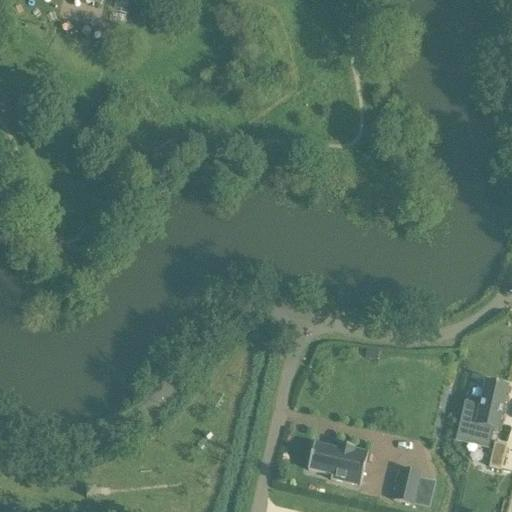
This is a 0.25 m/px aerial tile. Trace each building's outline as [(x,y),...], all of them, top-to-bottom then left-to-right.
[(123,28),(128,2),(119,0),(102,0),(97,22),(123,28)] [(266,48),(265,47),(265,45),(266,44),(266,43),(266,42),(266,41),(266,40),(266,38),(265,37),(265,36),(266,36),(266,34),(242,34),(224,41),(224,43),(243,42),(243,62),(225,63),(225,65),(244,70),(267,69),(267,66),(266,66),(267,65),(267,64),(267,63),(267,62),(267,60),(267,59),(266,58),(266,57),(266,55),(266,54),(266,53),(267,52),(267,51),(266,50),(266,49),(266,48)] [(102,131),(88,148),(90,150),(101,144),(108,136),(127,152),(141,136),(125,123),(123,120),(121,117),(118,112),(116,108),(114,105),(111,102),(109,99),(108,98),(106,100),(108,101),(110,104),(111,106),(113,109),(114,111),(114,113),(115,114),(115,115),(115,116),(113,119),(102,131)] [(507,387),(485,382),(477,418),(460,422),(462,433),(475,429),(475,427),(496,432),(507,387)] [(506,447),(493,444),(488,468),(500,471),(506,447)] [(354,450),(338,446),(337,452),(313,446),(307,472),(331,478),(330,481),(360,488),(367,455),(353,452),(354,450)] [(412,507),(419,475),(400,471),(393,502),(412,507)]
